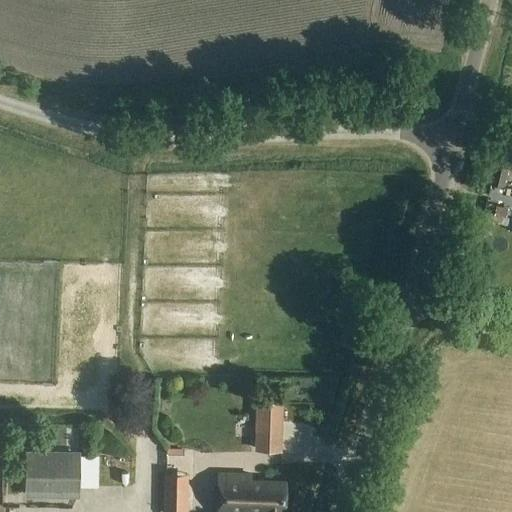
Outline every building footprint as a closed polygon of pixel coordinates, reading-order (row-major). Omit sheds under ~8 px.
[(510,155),(511,147),(511,135),(489,131),(485,150),(510,155)] [(495,155),(488,184),(503,188),(510,158),(495,155)] [(508,208),(495,205),(493,216),(506,218),(508,208)] [(256,401),(254,450),(281,450),(282,402),(256,401)] [(248,431),(239,431),(239,410),(220,410),(220,457),(247,457),(248,431)] [(25,452),(25,497),(79,497),(79,452),(25,452)] [(215,511),(285,511),(287,480),(253,479),(251,479),(251,473),(220,472),(220,473),(217,472),(215,511)] [(165,494),(185,494),(185,474),(165,474),(165,494)] [(122,511),(158,511),(159,502),(122,501),(122,511)]
